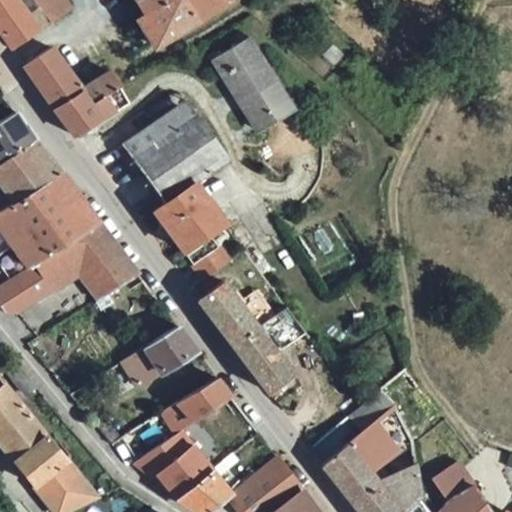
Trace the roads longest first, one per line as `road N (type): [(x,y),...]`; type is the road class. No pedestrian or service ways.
road 1 (unclassified): [(338,511),(167,279),(0,71)]
road 2 (residential): [(172,511),(120,483),(0,341)]
